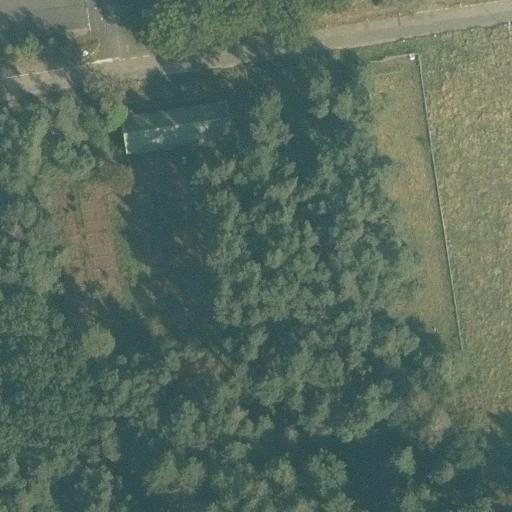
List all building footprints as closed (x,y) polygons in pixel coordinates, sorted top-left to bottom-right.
[(144,17),(145,26),(154,25),(153,16),(144,17)] [(182,91),(185,104),(197,102),(195,89),(182,91)] [(123,142),(126,158),(192,147),(212,144),(231,141),(226,108),(121,124),(122,135),(123,142)] [(70,126),(71,134),(89,131),(88,123),(70,126)] [(286,193),(296,262),(325,258),(315,188),(286,193)]
